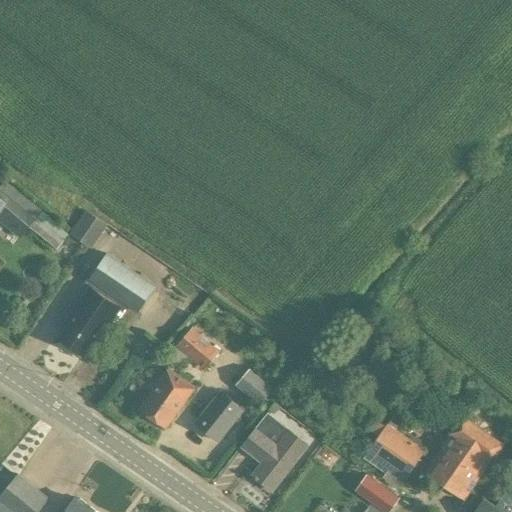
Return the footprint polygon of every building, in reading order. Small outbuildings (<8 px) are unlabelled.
[(0,200),(3,203),(1,206),(55,249),(68,234),(3,179),(0,183),(0,200)] [(95,245),(107,219),(85,209),(73,235),(95,245)] [(58,339),(83,355),(101,329),(108,334),(127,306),(138,313),(156,287),(107,254),(60,322),(67,327),(58,339)] [(192,330),(179,346),(204,369),(218,352),(192,330)] [(138,409),(166,428),(195,387),(167,368),(138,409)] [(272,389),(250,369),(236,385),(259,405),(272,389)] [(243,410),(220,392),(194,424),(218,442),(243,410)] [(253,476),(272,491),(307,447),(268,416),(243,448),(263,463),(253,476)] [(425,473),(464,500),(503,444),(463,417),(451,434),(452,434),(425,473)] [(368,453),(406,480),(425,452),(387,426),(368,453)] [(0,496),(0,511),(37,511),(48,499),(17,475),(0,496)] [(367,475),(356,491),(385,511),(388,511),(399,498),(367,475)] [(475,511),(503,511),(484,499),(475,511)] [(91,511),(76,500),(65,511),(91,511)]
